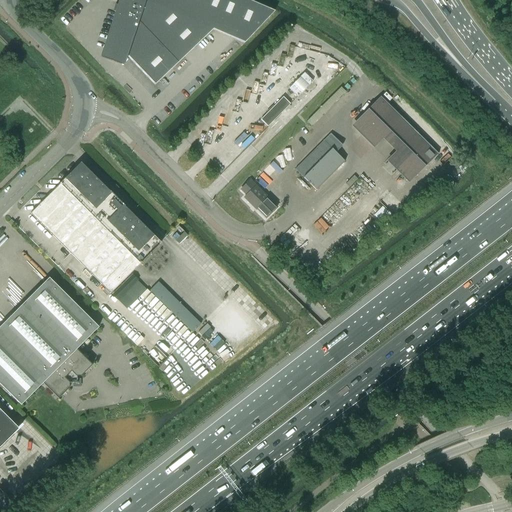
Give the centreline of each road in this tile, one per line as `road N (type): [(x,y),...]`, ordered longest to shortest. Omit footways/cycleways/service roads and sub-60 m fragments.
road 1 (motorway): [(511,213),(129,511)]
road 2 (motorway): [(191,511),(511,262)]
road 3 (unclassified): [(260,232),(221,223),(122,121),(84,108)]
road 4 (secondary): [(511,416),(413,454),(325,511)]
road 5 (secondary): [(347,511),(420,464),(511,432)]
road 6 (primary): [(387,0),(494,100)]
road 7 (unclassified): [(84,108),(81,87),(10,0)]
road 8 (unclassified): [(0,209),(74,132),(84,108)]
road 9 (primary): [(415,0),(494,100)]
